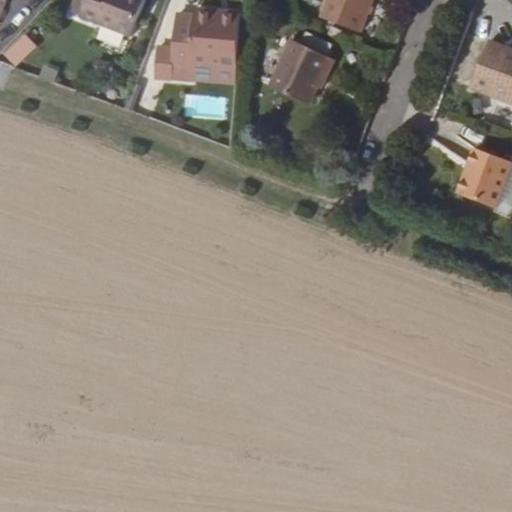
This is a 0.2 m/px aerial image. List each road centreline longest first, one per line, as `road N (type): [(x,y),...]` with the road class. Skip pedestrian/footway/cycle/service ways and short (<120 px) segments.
road 1 (track): [(5,82),(511,275)]
road 2 (residential): [(433,0),(348,214)]
